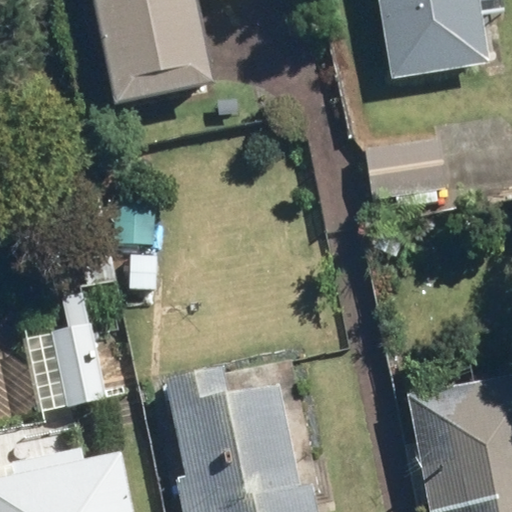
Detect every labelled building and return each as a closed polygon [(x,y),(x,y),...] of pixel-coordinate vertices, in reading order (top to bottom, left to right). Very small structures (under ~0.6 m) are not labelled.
[(91,0),(114,107),(214,86),(195,0),(91,0)] [(376,0),(390,81),(487,66),(475,0),(376,0)] [(325,9),(336,52),(363,46),(353,3),(325,9)] [(358,149),(366,200),(444,189),(437,139),(358,149)] [(45,334),(59,409),(100,401),(86,326),(45,334)] [(162,376),(189,511),(315,511),(310,483),(296,486),(276,385),(221,396),(215,366),(162,376)] [(511,511),(511,373),(404,394),(426,511),(511,511)] [(0,511),(134,511),(123,456),(0,479),(0,511)]
